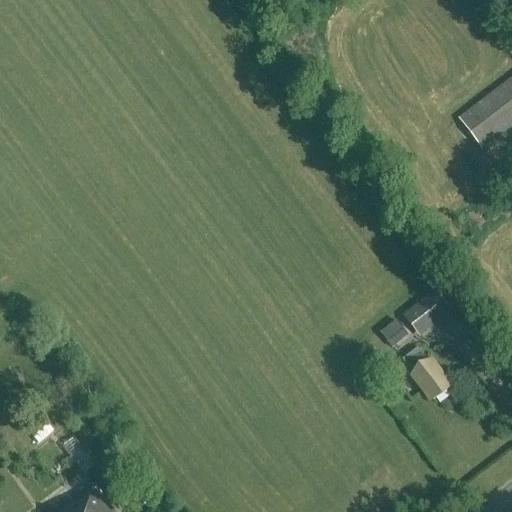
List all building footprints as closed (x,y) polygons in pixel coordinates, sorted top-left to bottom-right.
[(482,152),(511,128),(511,78),(458,120),(482,152)] [(511,192),(511,155),(495,169),(511,192)] [(420,340),(452,315),(435,293),(403,319),(420,340)] [(396,322),(380,335),(392,350),(408,338),(396,322)] [(433,403),(449,391),(418,350),(402,362),(433,403)] [(111,511),(95,491),(67,511),(111,511)]
